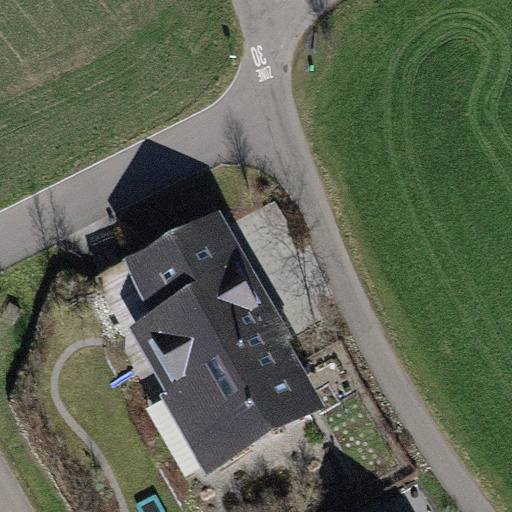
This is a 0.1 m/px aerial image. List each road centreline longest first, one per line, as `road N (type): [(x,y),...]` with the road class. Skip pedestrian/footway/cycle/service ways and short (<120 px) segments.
road 1 (residential): [(272,103),(446,471),(478,511)]
road 2 (residential): [(0,245),(272,103)]
